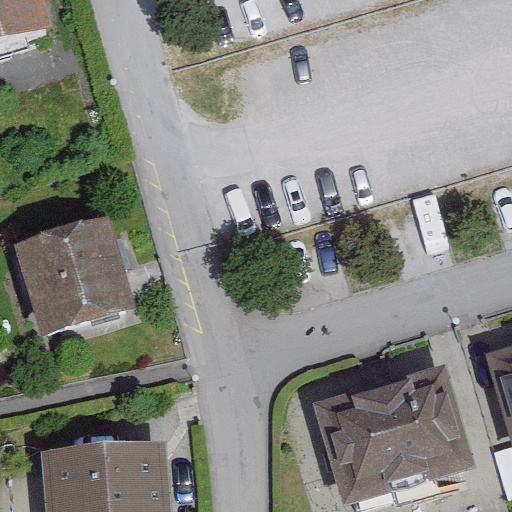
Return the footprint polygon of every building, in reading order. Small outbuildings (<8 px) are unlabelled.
[(28,0),(0,0),(0,56),(42,43),(28,0)] [(129,326),(101,239),(8,269),(37,356),(129,326)] [(511,470),(511,362),(481,372),(511,471),(511,470)] [(399,511),(467,491),(434,386),(307,426),(333,511),(399,511)] [(163,511),(159,461),(52,469),(55,511),(163,511)]
